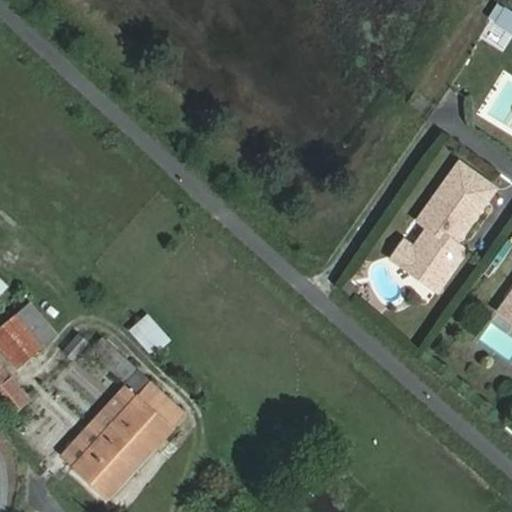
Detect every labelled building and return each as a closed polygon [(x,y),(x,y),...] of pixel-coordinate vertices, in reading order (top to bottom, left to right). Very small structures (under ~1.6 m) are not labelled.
[(492,186),(460,163),(419,220),(429,227),(413,249),(403,264),(438,290),(460,259),(457,257),(455,244),(487,200),(483,198),(492,186)] [(404,243),(393,258),(403,264),(413,249),(404,243)] [(466,251),(455,244),(457,257),(460,259),(466,251)] [(30,303),(0,329),(0,346),(18,368),(57,334),(30,303)] [(150,357),(169,340),(146,312),(126,329),(150,357)] [(75,359),(89,342),(79,334),(65,351),(75,359)] [(125,379),(135,368),(103,340),(93,351),(125,379)] [(0,397),(13,413),(29,400),(0,365),(0,397)] [(150,382),(138,396),(127,386),(93,423),(104,433),(73,467),(109,499),(187,415),(150,382)]
